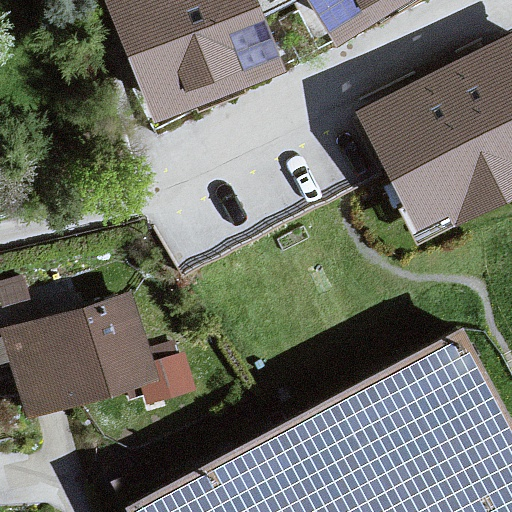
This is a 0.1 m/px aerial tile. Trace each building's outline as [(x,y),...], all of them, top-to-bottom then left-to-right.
[(269,36),(254,0),(98,0),(134,90),(269,36)] [(334,0),(311,0),(317,10),(334,0)] [(511,17),(348,93),(394,192),(511,137),(511,17)] [(0,267),(0,299),(35,288),(25,259),(0,267)] [(128,304),(0,341),(0,358),(19,420),(151,381),(128,304)] [(511,511),(511,436),(462,340),(129,511),(511,511)]
